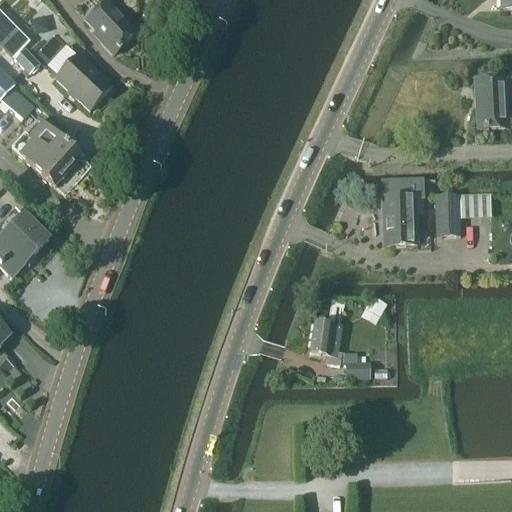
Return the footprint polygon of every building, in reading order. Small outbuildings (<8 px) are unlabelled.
[(511,0),(500,0),(501,12),(511,11),(511,0)] [(114,58),(137,36),(107,4),(85,24),(95,35),(93,37),(114,58)] [(0,50),(12,63),(31,45),(0,13),(0,50)] [(30,78),(40,67),(26,52),(15,63),(30,78)] [(91,115),(112,91),(79,60),(57,83),(91,115)] [(14,117),(27,101),(15,91),(17,88),(0,71),(0,105),(1,105),(14,117)] [(478,134),(511,132),(511,108),(509,109),(508,82),(475,84),(478,134)] [(56,193),(83,163),(38,122),(34,127),(35,127),(26,137),(26,140),(13,153),(20,159),(19,160),(56,193)] [(423,183),(382,184),(382,202),(384,250),(419,249),(418,202),(424,202),(423,183)] [(460,199),(435,200),(437,241),(461,240),(461,222),(460,199)] [(25,221),(0,245),(0,270),(13,283),(49,245),(25,221)] [(342,357),(343,357),(339,356),(343,330),(315,325),(310,357),(326,360),(325,367),(341,369),(346,368),(346,383),(370,383),(369,366),(357,366),(357,357),(342,357)] [(0,350),(11,340),(0,328),(0,350)]
